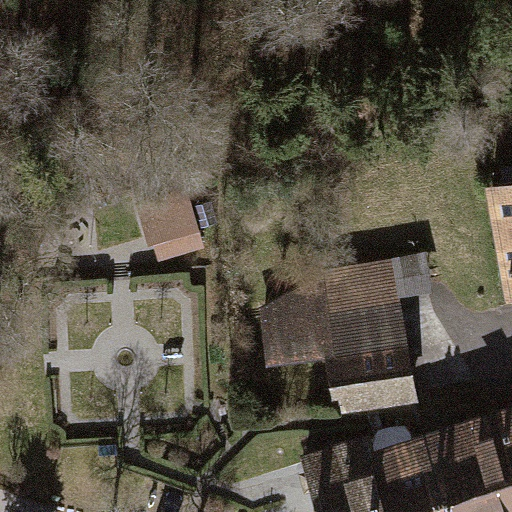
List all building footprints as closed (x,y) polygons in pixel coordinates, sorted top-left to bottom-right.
[(511,174),(477,180),(497,299),(511,296),(511,174)] [(327,269),(260,303),(270,357),(326,352),(342,406),(422,396),(393,256),(327,269)] [(511,397),(497,402),(511,450),(511,397)] [(511,511),(511,450),(497,402),(425,425),(451,511),(511,511)] [(451,511),(425,425),(374,442),(394,511),(451,511)] [(369,428),(299,450),(318,511),(394,511),(374,442),(369,428)]
